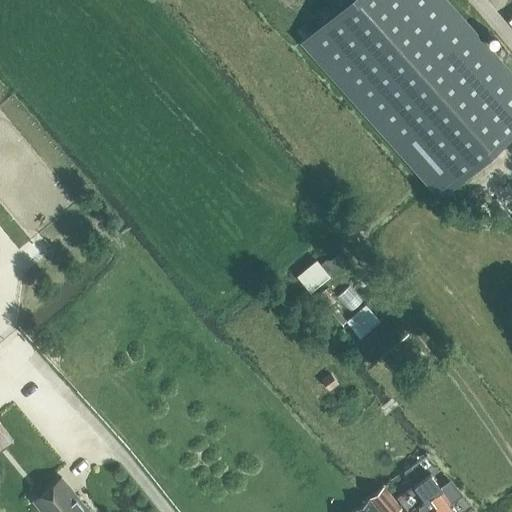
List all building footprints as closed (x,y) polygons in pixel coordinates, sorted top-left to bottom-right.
[(346,0),(303,39),(337,77),(392,138),(415,164),(426,176),(442,193),(511,130),(511,75),(445,0),(346,0)] [(299,275),(311,290),(330,275),(329,273),(346,259),(340,252),(330,260),(330,259),(328,260),(327,259),(321,263),(318,259),(299,275)] [(348,322),(362,337),(380,320),(366,305),(348,322)] [(322,379),(331,391),(340,383),(331,372),(322,379)] [(0,422),(0,451),(14,441),(0,422)] [(411,466),(405,471),(413,483),(425,498),(434,511),(455,511),(447,501),(451,498),(442,487),(441,487),(431,473),(421,480),(412,467),(411,466)] [(413,483),(405,471),(404,471),(405,472),(402,474),(410,487),(398,496),(409,511),(434,511),(425,498),(413,483)] [(34,498),(45,511),(92,511),(62,475),(34,498)] [(369,495),(383,511),(393,511),(399,507),(381,486),(369,495)] [(379,511),(367,497),(350,511),(379,511)]
